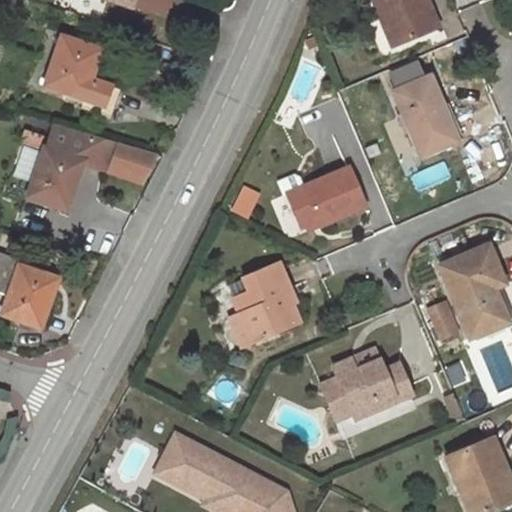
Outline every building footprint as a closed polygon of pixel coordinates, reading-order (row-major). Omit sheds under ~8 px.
[(392,45),(437,27),(425,0),(375,0),(373,1),(380,17),(392,45)] [(392,45),(380,17),(368,22),(380,51),(392,45)] [(100,50),(62,36),(45,87),(85,99),(82,109),(112,119),(122,91),(91,79),(100,50)] [(318,46),(313,36),(305,40),(309,50),(318,46)] [(463,39),(450,46),(453,55),(467,49),(466,47),(463,39)] [(387,87),(419,77),(414,64),(383,74),(387,87)] [(456,141),(441,106),(439,107),(426,77),(392,92),(419,157),(456,141)] [(477,79),(466,84),(472,99),(483,94),(477,79)] [(317,161),(343,153),(337,135),(349,131),(339,100),(301,112),(317,161)] [(28,196),(63,209),(69,192),(71,193),(84,156),(92,132),(56,120),(48,144),(46,143),(44,148),(28,196)] [(113,139),(92,132),(84,156),(105,163),(113,139)] [(363,207),(348,168),(286,194),(300,227),(304,225),(316,220),(319,226),(363,207)] [(306,231),(319,226),(316,220),(304,225),(306,231)] [(502,284),(486,247),(439,266),(468,337),(505,321),(491,288),(502,284)] [(297,322),(290,304),(291,303),(287,294),(291,292),(278,263),(242,278),(248,293),(232,299),(239,314),(234,316),(246,344),(297,322)] [(2,314),(39,327),(45,309),(48,310),(59,280),(18,264),(2,314)] [(248,293),(242,278),(239,280),(226,285),(232,299),(248,293)] [(450,318),(444,302),(439,305),(445,320),(450,318)] [(456,332),(450,318),(445,320),(439,305),(428,309),(440,339),(456,332)] [(246,344),(234,316),(229,318),(241,346),(246,344)] [(354,372),(378,362),(373,351),(349,361),(354,372)] [(392,393),(407,386),(398,366),(382,372),(378,362),(354,372),(349,361),(332,369),(336,377),(320,384),(335,420),(352,413),(354,419),(378,408),(376,404),(393,396),(392,393)] [(411,395),(407,386),(392,393),(393,396),(376,404),(378,408),(411,395)] [(459,410),(452,393),(442,397),(449,414),(459,410)] [(292,511),(286,492),(175,434),(155,473),(206,499),(202,506),(213,511),(292,511)] [(510,482),(491,438),(451,455),(466,491),(460,494),(468,511),(484,511),(511,501),(504,485),(510,482)] [(466,491),(451,455),(445,458),(460,494),(466,491)]
